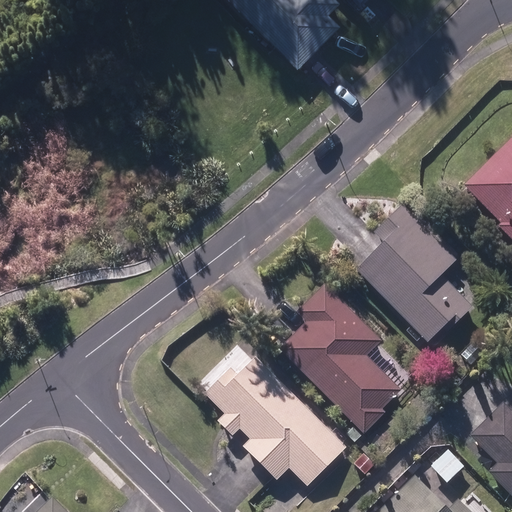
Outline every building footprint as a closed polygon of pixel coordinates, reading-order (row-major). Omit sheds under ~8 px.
[(224,0),(298,72),(309,61),(340,30),(328,18),(339,7),(332,0),(224,0)] [(350,0),(360,10),(370,0),(350,0)] [(498,227),(511,241),(511,138),(464,186),(501,224),(498,227)] [(357,271),(427,344),(441,330),(446,334),(472,309),(441,277),(456,263),(402,207),(373,234),(383,245),(370,258),(357,271)] [(279,351),(364,436),(385,414),(382,411),(401,392),(398,390),(410,378),(378,346),(381,343),(324,286),(296,314),(307,324),(292,338),(279,351)] [(289,470),(307,488),(346,449),(255,358),(237,377),(229,370),(204,395),(225,415),(217,423),(232,439),(240,431),(251,442),(244,448),(258,463),(277,481),(289,470)] [(432,369),(439,375),(447,367),(440,361),(432,369)] [(482,476),(507,501),(511,495),(511,400),(501,411),(497,407),(464,439),(491,467),(482,476)] [(342,438),(351,446),(357,438),(348,431),(342,438)] [(464,467),(446,449),(426,470),(443,487),(464,467)] [(350,467),(360,477),(370,467),(359,456),(350,467)] [(459,511),(453,505),(446,511),(437,511),(408,482),(378,511),(459,511)] [(59,511),(47,500),(34,511),(59,511)]
